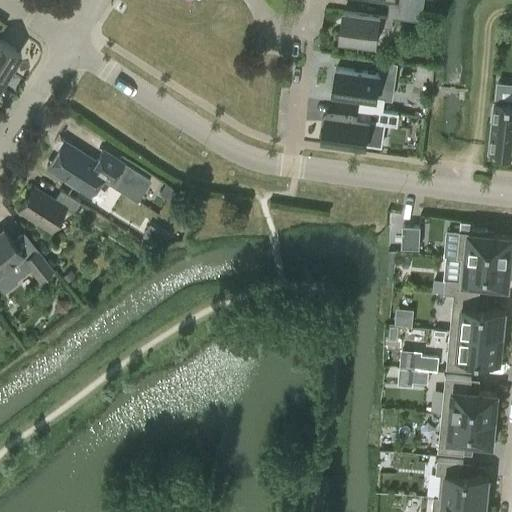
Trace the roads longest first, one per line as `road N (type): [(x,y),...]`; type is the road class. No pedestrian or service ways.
road 1 (residential): [(511,197),(251,156),(215,142),(68,46)]
road 2 (residential): [(0,180),(68,46)]
